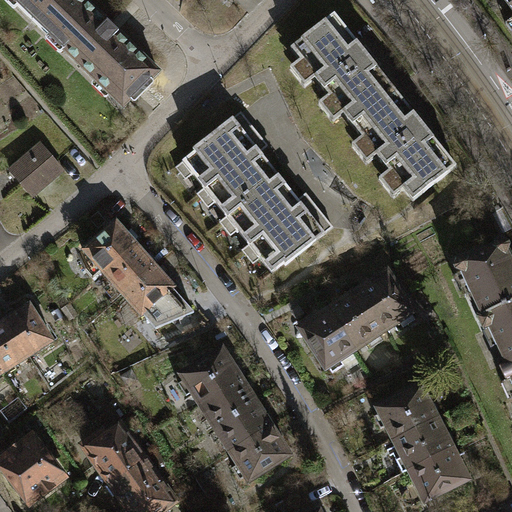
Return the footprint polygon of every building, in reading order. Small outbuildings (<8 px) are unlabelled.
[(10,0),(32,20),(51,0),(10,0)] [(51,0),(32,20),(122,107),(157,71),(82,0),(51,0)] [(393,90),(332,15),(291,49),(300,60),(290,68),(305,86),(314,79),(328,95),(318,104),(333,122),(342,114),(356,131),(376,115),(371,108),(393,90)] [(376,115),(356,131),(361,137),(352,146),(366,164),(376,156),(388,171),(379,179),(394,197),(403,190),(413,202),(456,166),(393,90),(371,108),(376,115)] [(278,176),(232,119),(180,161),(226,218),(278,176)] [(37,143),(8,169),(31,195),(61,169),(37,143)] [(278,176),(226,218),(273,275),(325,233),(278,176)] [(136,244),(115,220),(82,250),(103,273),(136,244)] [(456,260),(480,315),(511,301),(511,250),(507,238),(456,260)] [(136,244),(103,273),(121,294),(154,265),(136,244)] [(154,265),(121,294),(142,317),(152,308),(160,317),(179,300),(170,290),(174,287),(154,265)] [(389,273),(360,292),(389,337),(419,318),(389,273)] [(360,292),(331,310),(360,356),(389,337),(360,292)] [(501,362),(511,357),(511,301),(480,315),(501,362)] [(31,304),(6,320),(31,358),(56,342),(31,304)] [(331,310),(301,329),(331,375),(360,356),(331,310)] [(6,320),(0,323),(0,365),(6,374),(31,358),(6,320)] [(180,373),(197,401),(240,374),(223,347),(180,373)] [(511,357),(501,362),(511,387),(511,357)] [(197,401),(214,428),(257,402),(240,374),(197,401)] [(375,410),(390,441),(437,419),(421,387),(375,410)] [(214,428),(231,456),(274,429),(257,402),(214,428)] [(77,443),(108,486),(147,458),(116,415),(77,443)] [(390,441),(406,473),(452,450),(437,419),(390,441)] [(231,456),(248,483),(291,457),(274,429),(231,456)] [(0,460),(0,467),(29,503),(62,477),(30,437),(0,460)] [(406,473),(421,504),(468,482),(452,450),(406,473)] [(108,486),(127,511),(152,511),(175,496),(147,458),(108,486)]
